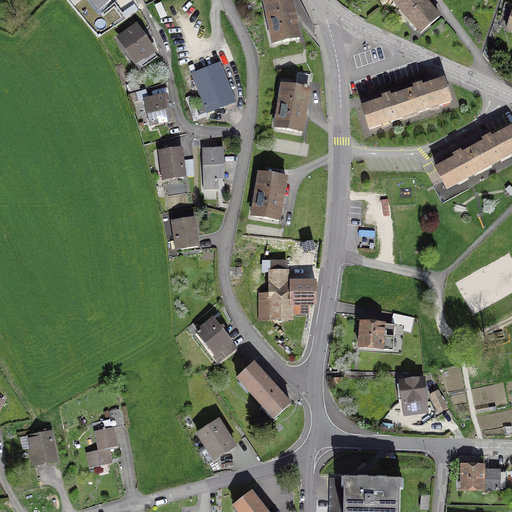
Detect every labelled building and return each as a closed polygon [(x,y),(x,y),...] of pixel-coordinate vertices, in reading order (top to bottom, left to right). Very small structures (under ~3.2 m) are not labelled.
[(91,0),(99,10),(111,0),(91,0)] [(291,0),(273,0),(264,2),(272,44),(299,39),(291,0)] [(424,0),(391,0),(421,33),(439,17),(424,0)] [(137,27),(119,38),(140,69),(157,57),(137,27)] [(207,113),(235,102),(220,63),(192,75),(201,98),(195,101),(200,113),(206,111),(207,113)] [(283,86),(276,128),(302,132),(311,75),(298,73),(296,88),(283,86)] [(403,95),(409,114),(416,112),(417,113),(431,108),(430,107),(437,105),(438,106),(450,102),(443,81),(422,89),(419,80),(412,82),(415,91),(403,95)] [(129,94),(140,91),(137,83),(127,86),(129,94)] [(403,116),(409,114),(403,95),(391,99),(388,91),(381,93),(384,101),(363,108),(370,129),(382,125),(381,124),(388,121),(389,122),(403,118),(403,116)] [(151,125),(168,121),(164,102),(167,101),(166,96),(145,100),(151,125)] [(474,150),(483,168),(490,164),(490,165),(504,158),(503,157),(510,154),(511,153),(511,131),(511,130),(492,140),(487,132),(481,136),(485,144),(474,150)] [(204,190),(218,189),(218,172),(224,172),(223,148),(202,149),(204,190)] [(458,148),(452,151),(456,159),(436,170),(447,189),(458,183),(457,182),(464,178),(464,179),(478,172),(477,171),(483,168),(474,150),(462,156),(458,148)] [(184,177),(182,161),(181,149),(160,152),(162,170),(164,170),(166,180),(184,177)] [(193,160),(182,161),(184,177),(194,175),(193,160)] [(286,178),(259,174),(257,187),(252,216),(279,221),(286,178)] [(179,250),(198,247),(194,219),(173,222),(175,240),(178,240),(179,250)] [(288,262),(271,262),(270,295),(260,295),(260,319),(292,318),(292,303),(315,303),(315,283),(287,284),(287,270),(288,270),(288,262)] [(413,318),(394,314),(393,323),(405,325),(403,330),(410,332),(413,318)] [(213,320),(197,333),(219,361),(236,348),(213,320)] [(395,325),(361,323),(359,348),(393,350),(395,325)] [(290,404),(254,364),(238,379),(274,418),(290,404)] [(424,378),(399,381),(401,403),(404,413),(428,410),(424,378)] [(430,395),(439,413),(447,409),(438,390),(430,395)] [(93,424),(98,450),(86,453),(89,468),(100,466),(99,463),(112,460),(110,448),(118,447),(114,428),(122,426),(119,410),(111,412),(112,420),(93,424)] [(218,421),(198,434),(206,446),(200,450),(208,463),(234,446),(218,421)] [(50,432),(29,436),(35,465),(56,461),(50,432)] [(483,466),(463,466),(462,489),(506,490),(506,471),(483,472),(483,466)] [(331,478),(330,511),(398,511),(399,480),(331,478)] [(266,511),(251,492),(234,506),(238,511),(266,511)] [(429,496),(422,495),(421,509),(428,510),(429,496)]
